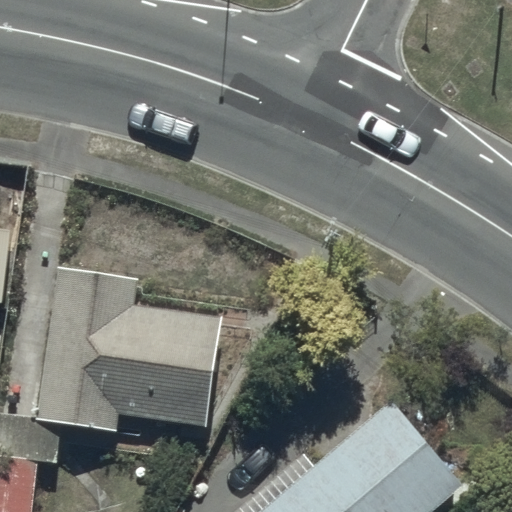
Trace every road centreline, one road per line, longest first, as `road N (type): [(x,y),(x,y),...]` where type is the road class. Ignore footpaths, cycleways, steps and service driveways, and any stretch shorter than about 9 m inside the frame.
road 1 (secondary): [(0,39),(112,59),(286,113)]
road 2 (secondary): [(286,113),(511,244)]
road 3 (residential): [(286,113),(349,0)]
